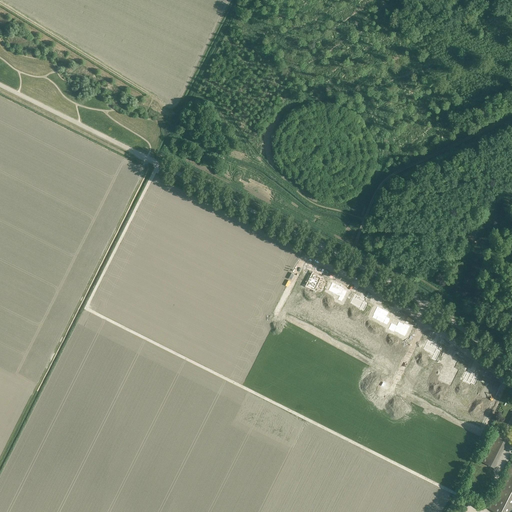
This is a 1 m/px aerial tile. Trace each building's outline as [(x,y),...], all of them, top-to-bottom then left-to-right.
[(314,274),(313,274),(311,278),(310,277),(308,281),(309,282),(308,286),(315,289),(316,287),(320,289),(323,283),(319,281),(321,278),(317,277),(318,276),(317,276),(317,275),(317,276),(314,274)] [(332,282),(328,290),(339,296),(338,299),(342,301),(345,294),(342,292),(344,288),(339,286),(340,286),(339,286),(337,285),(337,284),(336,285),(332,282)] [(355,294),(350,303),(360,308),(360,309),(364,311),(367,304),(363,303),(364,300),(360,298),(360,297),(355,294)] [(373,315),(372,317),(376,320),(377,317),(384,320),(383,323),(387,325),(390,319),(386,317),(389,312),(377,307),(373,315)] [(391,323),(388,329),(394,332),(394,331),(405,336),(406,332),(407,333),(408,332),(407,332),(410,326),(404,323),(403,324),(399,322),(397,326),(391,323)] [(426,345),(424,349),(434,354),(432,358),(436,360),(438,356),(440,351),(438,351),(437,350),(438,346),(434,344),(435,344),(434,344),(432,343),(432,342),(432,343),(428,341),(426,345)] [(267,347),(263,355),(267,357),(270,358),(269,359),(270,359),(274,360),(276,357),(279,359),(284,350),(280,348),(278,352),(267,347)] [(289,361),(287,366),(295,370),(299,362),(302,363),(301,364),(306,366),(309,360),(305,358),(304,358),(301,357),(302,356),(293,352),(291,357),(290,356),(288,360),(289,361)] [(442,373),(439,379),(450,385),(453,379),(452,379),(454,376),(455,376),(457,371),(453,368),(455,363),(457,360),(453,358),(452,359),(449,358),(449,357),(445,355),(443,360),(442,359),(442,361),(441,363),(447,366),(444,371),(445,371),(443,374),(442,373)] [(465,373),(463,377),(465,377),(463,380),(470,383),(474,384),(477,378),(474,376),(475,374),(472,373),(473,372),(472,372),(469,371),(469,370),(469,371),(468,370),(467,373),(465,373)] [(315,374),(309,385),(311,386),(315,388),(317,389),(321,381),(327,384),(330,378),(326,376),(325,379),(315,374)] [(485,387),(481,395),(491,400),(490,404),(493,405),(497,399),(493,397),(496,392),(485,387)] [(333,388),(329,395),(333,396),(333,397),(335,398),(336,398),(339,400),(340,398),(345,400),(349,394),(343,391),(342,392),(333,388)] [(356,390),(352,398),(356,400),(357,399),(359,400),(355,408),(357,409),(360,411),(361,411),(362,412),(368,400),(358,396),(360,392),(356,390)] [(245,398),(239,409),(247,413),(247,412),(249,413),(248,416),(252,418),(255,412),(251,410),(249,409),(252,402),(250,401),(251,401),(247,399),(245,398)] [(266,410),(262,418),(272,423),(271,425),(275,427),(279,419),(276,417),(277,415),(273,413),(272,413),(270,412),(266,410)] [(293,416),(289,423),(300,428),(297,433),(301,435),(306,426),(302,424),(304,421),(300,419),(299,419),(297,418),(293,416)] [(311,427),(304,440),(309,442),(312,436),(323,442),(327,433),(320,429),(319,430),(315,428),(315,429),(311,427)] [(381,427),(377,436),(382,439),(383,437),(387,439),(388,437),(392,439),(395,432),(391,430),(390,432),(381,427)] [(494,468),(509,439),(496,432),(481,461),(492,467),(494,468)] [(404,440),(400,447),(406,450),(406,449),(411,452),(411,450),(415,452),(420,442),(416,440),(414,445),(404,440)] [(332,441),(329,447),(333,449),(334,448),(344,453),(348,446),(344,444),(343,444),(342,443),(341,443),(337,441),(336,443),(332,441)] [(427,446),(425,450),(427,451),(425,454),(426,455),(429,456),(428,456),(429,457),(429,456),(430,457),(430,456),(433,458),(434,456),(439,458),(442,452),(441,451),(443,446),(439,444),(437,448),(430,444),(429,447),(427,446)] [(451,455),(447,463),(451,465),(453,466),(453,467),(454,466),(458,468),(459,466),(462,467),(466,459),(463,457),(461,460),(451,455)] [(511,511),(511,462),(489,508),(496,511),(511,511)] [(362,477),(360,481),(368,485),(368,483),(372,485),(376,478),(372,476),(373,474),(370,472),(370,471),(369,471),(367,470),(366,470),(364,473),(362,472),(360,476),(362,477)] [(383,478),(379,486),(391,492),(390,493),(395,496),(399,488),(394,485),(395,484),(391,482),(391,481),(390,481),(388,480),(383,478)] [(404,499),(403,498),(401,502),(402,503),(401,506),(408,510),(409,509),(412,511),(415,504),(412,503),(413,500),(411,499),(411,498),(410,498),(410,497),(410,498),(407,496),(406,496),(404,499)]
